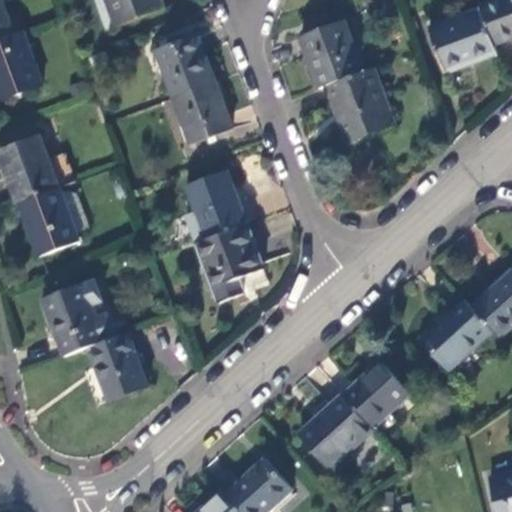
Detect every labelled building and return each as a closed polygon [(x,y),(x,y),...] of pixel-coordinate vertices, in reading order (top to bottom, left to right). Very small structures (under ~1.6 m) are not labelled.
[(148,15),(143,0),(106,0),(116,26),(148,15)] [(511,1),(476,14),(477,17),(491,55),(511,47),(511,1)] [(0,41),(12,37),(0,5),(0,41)] [(444,80),(494,62),(491,55),(477,17),(428,35),(444,80)] [(298,46),(316,96),(324,93),(359,80),(340,30),(298,46)] [(0,102),(42,89),(22,33),(12,37),(0,41),(0,102)] [(155,52),(172,99),(214,83),(196,37),(155,52)] [(392,132),(371,75),(359,80),(324,93),(344,149),(392,132)] [(233,132),(214,83),(172,99),(190,148),(233,132)] [(8,179),(17,206),(20,205),(57,191),(39,141),(2,155),(10,179),(8,179)] [(187,190),(207,244),(246,229),(226,175),(187,190)] [(81,246),(61,190),(57,191),(20,205),(39,260),(81,246)] [(263,274),(246,229),(207,244),(199,247),(222,308),(247,298),(241,280),(248,277),(249,280),(263,274)] [(511,277),(471,314),(492,337),(498,344),(511,331),(511,277)] [(56,335),(64,357),(87,349),(106,342),(85,286),(44,301),(52,325),(56,324),(60,333),(56,335)] [(451,375),(492,337),(471,314),(463,306),(422,344),(451,375)] [(147,388),(128,334),(106,342),(87,349),(106,402),(147,388)] [(381,368),(342,402),(370,434),(409,400),(381,368)] [(329,473),(372,435),(370,434),(342,402),(300,439),(329,473)] [(263,466),(223,502),(231,511),(273,511),(291,497),(263,466)] [(511,511),(511,476),(493,481),(500,511),(511,511)] [(231,511),(223,502),(220,498),(204,511),(231,511)]
